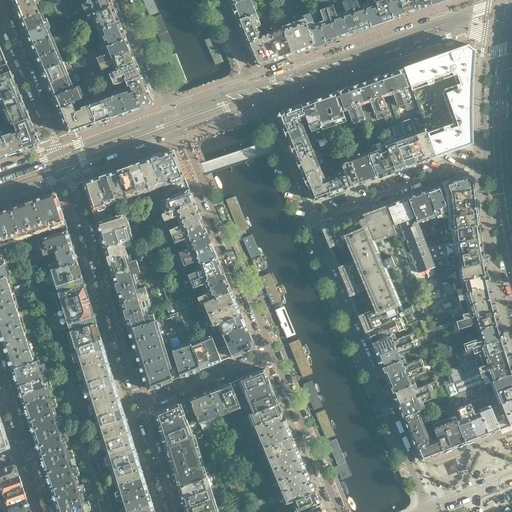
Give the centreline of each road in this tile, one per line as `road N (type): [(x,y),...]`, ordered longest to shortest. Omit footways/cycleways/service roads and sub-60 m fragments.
road 1 (residential): [(429,511),(308,220)]
road 2 (tertiary): [(499,0),(257,93)]
road 3 (tertiary): [(260,103),(499,18)]
road 4 (residential): [(138,408),(66,172)]
road 5 (residential): [(177,133),(271,355)]
road 6 (residential): [(491,156),(308,220)]
road 7 (residential): [(271,355),(337,511)]
road 8 (residential): [(0,10),(59,152)]
road 9 (residential): [(138,408),(271,355)]
road 10 (tertiary): [(499,18),(491,156)]
road 11 (tertiary): [(491,156),(511,285)]
road 12 (residential): [(308,220),(260,103)]
